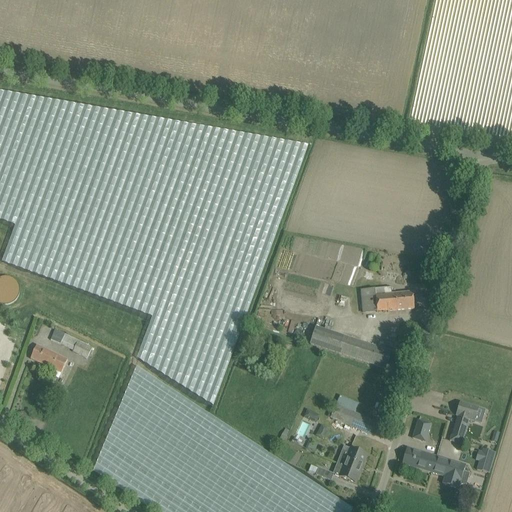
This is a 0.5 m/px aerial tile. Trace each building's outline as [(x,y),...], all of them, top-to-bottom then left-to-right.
[(414,309),(413,293),(392,295),(391,288),(361,291),(363,314),(414,309)] [(310,345),(386,370),(391,353),(315,328),(310,345)] [(88,358),(92,347),(54,330),(49,341),(88,358)] [(67,361),(52,354),(37,346),(31,359),(61,374),(67,361)] [(350,396),(347,404),(354,406),(357,399),(350,396)] [(452,435),(450,442),(461,445),(469,421),(475,422),(479,409),(460,403),(456,417),(457,417),(452,435)] [(330,412),(328,417),(331,419),(358,430),(363,418),(336,406),(333,414),(330,412)] [(308,410),(304,418),(316,424),(320,416),(308,410)] [(418,421),(415,432),(425,435),(423,441),(422,442),(425,443),(430,425),(418,421)] [(315,436),(323,440),(324,438),(329,430),(321,426),(315,436)] [(285,441),(291,430),(286,427),(280,438),(285,441)] [(303,441),(306,430),(296,427),(293,438),(303,441)] [(344,447),(339,459),(335,470),(341,472),(339,477),(356,484),(367,456),(344,447)] [(408,449),(403,465),(432,473),(431,474),(445,478),(442,485),(458,490),(460,485),(466,486),(470,474),(464,472),(465,466),(436,457),(408,449)] [(478,452),(476,460),(480,462),(477,471),(487,474),(493,453),(483,450),(482,453),(478,452)] [(322,478),(325,471),(319,469),(316,476),(322,478)]
